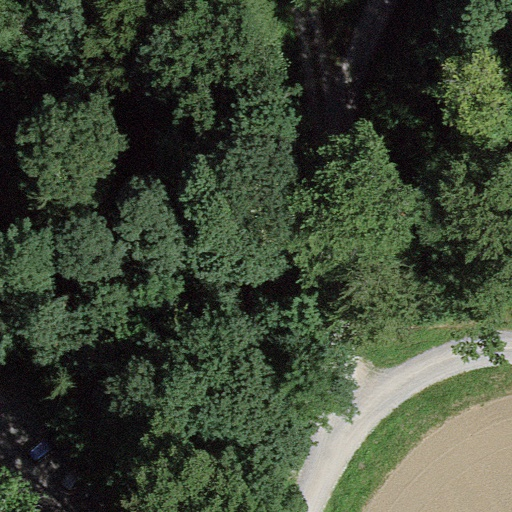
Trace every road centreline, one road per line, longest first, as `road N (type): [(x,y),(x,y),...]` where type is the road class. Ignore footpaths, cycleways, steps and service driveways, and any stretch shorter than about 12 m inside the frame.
road 1 (track): [(341,423),(316,147),(380,0)]
road 2 (track): [(341,423),(368,381),(466,341),(511,348)]
road 3 (track): [(316,147),(291,0)]
